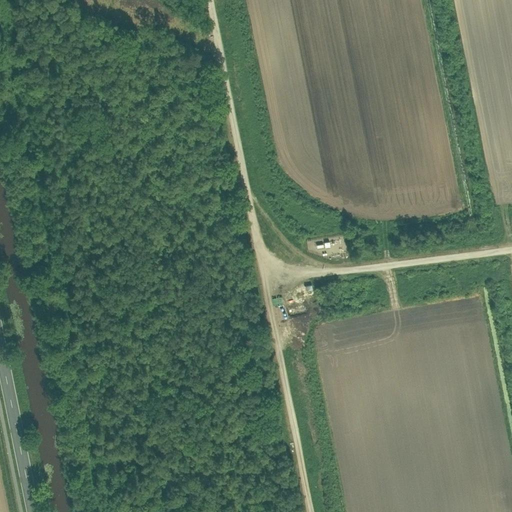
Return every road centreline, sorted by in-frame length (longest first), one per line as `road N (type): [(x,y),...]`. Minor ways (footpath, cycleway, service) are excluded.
road 1 (track): [(307,511),(205,0)]
road 2 (track): [(260,277),(511,247)]
road 3 (tertiary): [(32,511),(0,351)]
